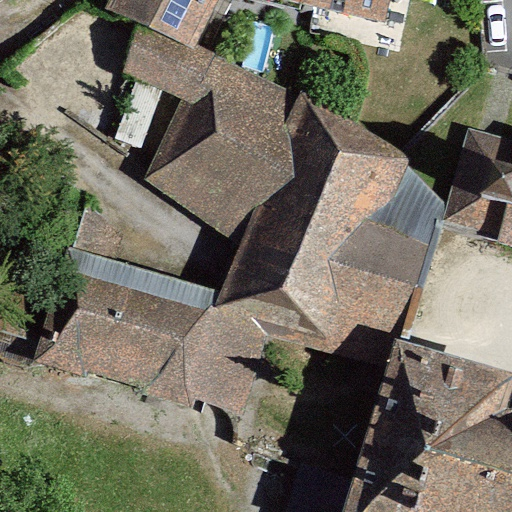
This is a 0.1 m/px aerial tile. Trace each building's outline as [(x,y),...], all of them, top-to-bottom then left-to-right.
[(126,0),(113,31),(141,44),(199,71),(228,9),(212,5),(212,0),(126,0)] [(212,0),(212,5),(228,9),(393,45),(402,0),(212,0)] [(141,44),(109,165),(239,260),(290,108),(199,71),(141,44)] [(409,182),(305,115),(229,314),(222,331),(267,348),(340,373),(350,341),(409,357),(439,266),(393,248),(409,182)] [(511,148),(479,139),(448,242),(511,261),(511,148)] [(75,275),(39,380),(243,437),(267,348),(222,331),(229,314),(75,275)] [(511,511),(511,401),(408,371),(371,511),(511,511)]
